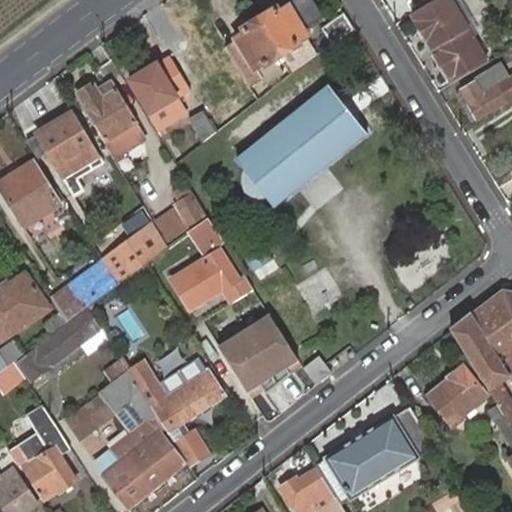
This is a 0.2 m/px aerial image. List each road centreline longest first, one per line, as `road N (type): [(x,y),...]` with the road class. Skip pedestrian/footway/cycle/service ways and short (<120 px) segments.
road 1 (residential): [(193,511),(511,260)]
road 2 (residential): [(359,0),(511,244)]
road 3 (primary): [(0,82),(107,0)]
